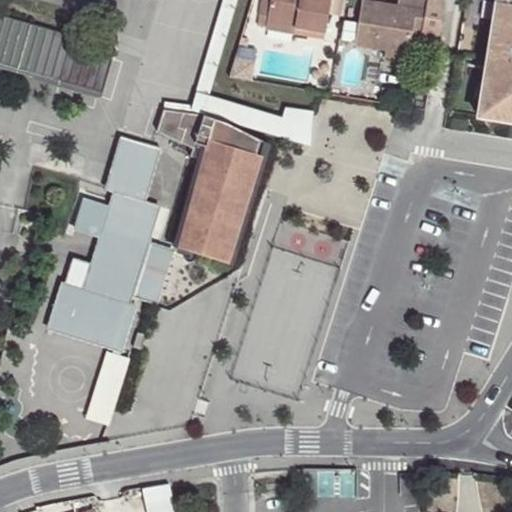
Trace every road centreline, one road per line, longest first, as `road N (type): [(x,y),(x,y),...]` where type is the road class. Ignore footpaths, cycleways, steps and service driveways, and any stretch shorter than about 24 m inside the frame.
road 1 (residential): [(0,495),(232,446),(467,441)]
road 2 (unknown): [(426,169),(458,0)]
